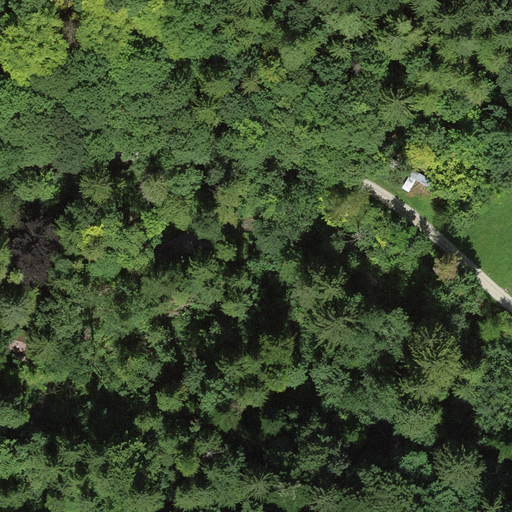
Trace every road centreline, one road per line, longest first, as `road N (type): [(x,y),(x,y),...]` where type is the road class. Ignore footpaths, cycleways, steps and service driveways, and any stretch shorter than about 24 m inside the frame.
road 1 (track): [(0,166),(22,151),(292,144),(351,165),(511,298)]
road 2 (track): [(0,509),(212,503),(306,511)]
